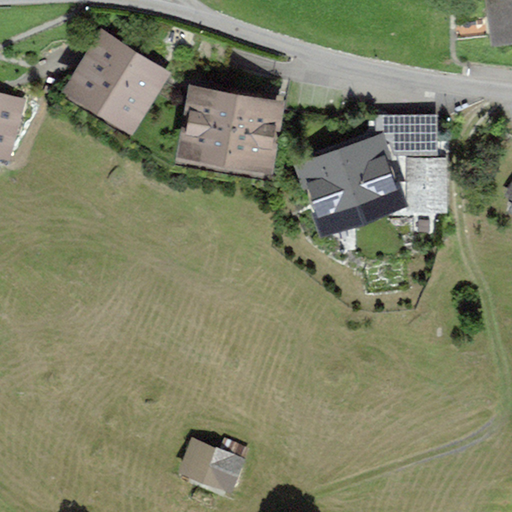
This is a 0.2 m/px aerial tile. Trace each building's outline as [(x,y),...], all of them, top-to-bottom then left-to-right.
[(511,26),(511,0),(494,0),(498,28),(511,26)] [(105,40),(79,83),(127,113),(154,70),(105,40)] [(199,93),(191,140),(262,152),(270,105),(199,93)] [(0,141),(2,142),(14,100),(0,96),(0,141)] [(393,146),(435,146),(434,111),(377,112),(377,126),(391,134),(393,146)] [(392,193),(383,169),(389,167),(380,140),(310,166),(328,216),(392,193)] [(412,200),(441,199),(440,158),(412,158),(412,200)] [(193,437),(182,463),(230,484),(241,457),(193,437)]
